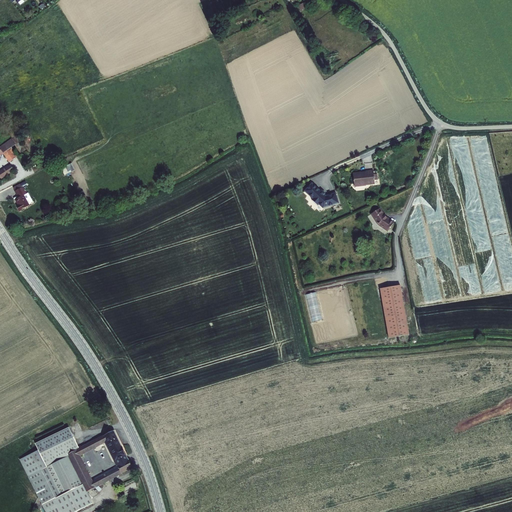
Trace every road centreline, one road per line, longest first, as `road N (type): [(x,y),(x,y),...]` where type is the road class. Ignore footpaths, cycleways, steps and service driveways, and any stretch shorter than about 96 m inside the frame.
road 1 (secondary): [(0,231),(102,377),(139,447),(160,511)]
road 2 (unclassified): [(511,126),(440,122),(384,34),(342,0)]
